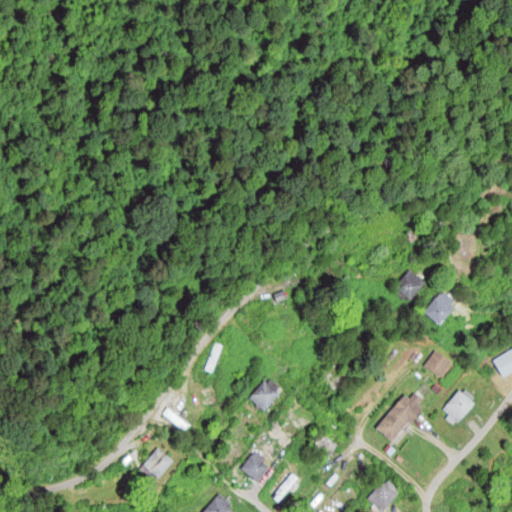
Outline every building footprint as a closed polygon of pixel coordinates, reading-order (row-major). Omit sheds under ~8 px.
[(427,284),(410,270),(396,287),(413,301),(427,284)] [(425,312),(442,327),(460,306),(443,291),(425,312)] [(225,348),(217,343),(204,369),(212,374),(225,348)] [(511,374),(511,350),(494,361),(504,378),(511,374)] [(453,363),(436,351),(425,367),(442,379),(453,363)] [(350,379),(332,362),(317,377),(336,395),(350,379)] [(250,399),(267,413),(285,392),(268,378),(250,399)] [(428,405),(412,391),(378,429),(394,443),(428,405)] [(475,410),(465,394),(442,408),(452,424),(475,410)] [(311,448),(329,461),(340,445),(323,432),(311,448)] [(143,467),(161,481),(176,462),(159,448),(143,467)] [(253,481),(271,472),(261,454),(243,463),(253,481)] [(299,479),(293,472),(272,495),(279,501),(299,479)] [(205,488),(188,474),(175,490),(192,504),(205,488)] [(368,497),(382,511),(401,493),(386,479),(368,497)] [(241,511),(220,494),(205,511),(206,511),(241,511)]
